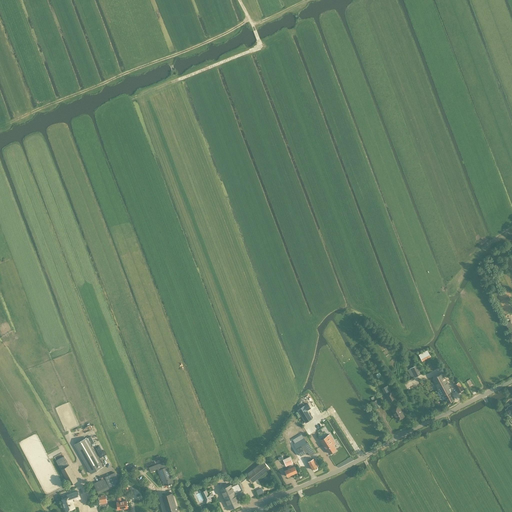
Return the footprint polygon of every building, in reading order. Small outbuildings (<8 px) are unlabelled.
[(427,350),(418,354),(421,359),(421,358),(429,354),(427,350)] [(423,373),(418,364),(410,368),(415,377),(423,373)] [(449,403),(454,400),(449,392),(451,391),(442,373),(433,378),(442,395),(444,394),(449,403)] [(459,392),(464,390),(459,382),(454,385),(459,392)] [(385,395),(391,392),(387,386),(382,389),(385,395)] [(386,395),(390,402),(396,399),(392,392),(391,392),(386,395)] [(308,403),(298,410),(306,423),(312,418),(307,410),(311,408),(308,403)] [(398,420),(404,416),(398,406),(392,410),(398,420)] [(330,434),(320,440),(324,446),(325,446),(329,453),(336,449),(333,445),(335,444),(330,434)] [(91,473),(102,466),(86,438),(74,444),(91,473)] [(296,449),(301,456),(308,452),(310,456),(314,453),(308,442),(307,442),(304,438),(293,444),(296,449)] [(64,456),(56,460),(70,485),(77,480),(64,456)] [(293,463),(291,460),(290,456),(284,459),(285,463),(286,466),(293,463)] [(312,469),(318,466),(313,459),(308,462),(312,469)] [(164,485),(173,482),(165,461),(149,468),(151,471),(158,469),(164,485)] [(270,469),(264,461),(246,475),(252,483),(270,469)] [(288,476),(297,473),(294,467),(285,471),(288,476)] [(110,488),(116,485),(111,475),(105,477),(110,488)] [(99,493),(109,488),(104,479),(94,483),(99,493)] [(231,485),(221,490),(230,509),(240,504),(235,495),(244,490),(240,481),(231,485)] [(206,489),(201,492),(205,500),(210,497),(206,489)] [(74,500),(80,498),(78,491),(68,494),(68,497),(62,499),(64,506),(65,506),(67,511),(75,508),(73,503),(72,503),(71,500),(74,500)] [(167,511),(177,511),(172,493),(162,496),(167,511)] [(118,510),(128,508),(127,500),(121,501),(121,497),(117,498),(118,502),(117,502),(118,510)]
